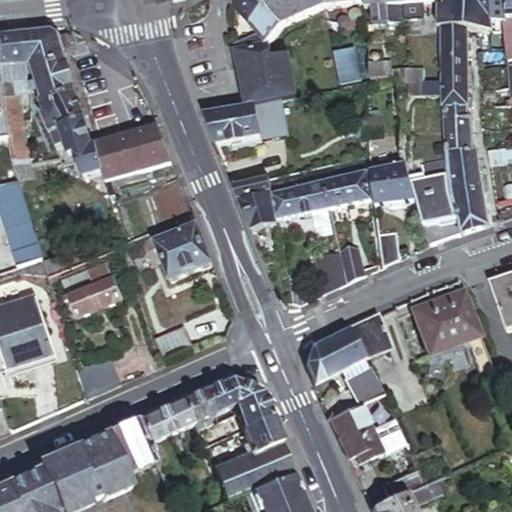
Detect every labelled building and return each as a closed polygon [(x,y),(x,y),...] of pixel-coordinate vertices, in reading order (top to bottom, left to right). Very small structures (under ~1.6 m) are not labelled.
[(265,44),(278,24),(257,0),(231,0),(232,11),(257,35),(231,34),(231,77),(242,107),(269,102),(290,97),(284,57),(266,61),(263,42),(265,44)] [(257,0),(278,24),(299,16),(286,0),(257,0)] [(286,0),(299,16),(321,7),(319,0),(286,0)] [(371,26),(387,25),(386,7),(381,7),(380,0),(359,0),(360,3),(361,9),(370,9),(371,26)] [(386,7),(387,25),(403,24),(401,6),(400,0),(380,0),(381,7),(386,7)] [(490,12),(484,11),(484,0),(444,0),(445,10),(438,10),(439,29),(443,30),(465,32),(490,33),(490,25),(490,12)] [(507,25),(508,0),(484,0),(484,11),(490,12),(490,25),(502,25),(507,25)] [(511,97),(511,0),(508,0),(507,25),(502,25),(504,44),(505,53),(506,65),(509,87),(510,98),(511,97)] [(465,59),(465,32),(443,30),(443,60),(465,59)] [(31,81),(26,37),(2,40),(5,69),(2,70),(3,84),(18,83),(31,81)] [(3,84),(2,70),(5,69),(2,40),(0,40),(0,144),(10,144),(3,84)] [(347,48),(328,52),(333,82),(352,79),(347,48)] [(506,65),(505,53),(496,54),(497,66),(506,65)] [(466,91),(465,59),(443,60),(441,60),(441,85),(441,92),(466,91)] [(78,99),(66,60),(36,64),(39,81),(44,99),(48,99),(50,109),(78,99)] [(388,62),(366,63),(366,78),(389,77),(389,71),(388,62)] [(509,87),(506,65),(497,66),(498,87),(509,87)] [(423,100),(423,86),(422,66),(406,67),(406,71),(406,101),(423,100)] [(391,101),(406,101),(406,71),(389,71),(389,77),(391,101)] [(385,82),(370,84),(372,113),(388,112),(385,82)] [(13,156),(14,165),(28,162),(23,99),(20,99),(18,83),(3,84),(10,144),(13,156)] [(423,86),(423,100),(441,100),(441,92),(441,85),(423,86)] [(510,98),(509,87),(498,87),(493,88),(494,106),(511,105),(510,98)] [(466,119),(466,91),(441,92),(441,100),(442,120),(466,119)] [(86,120),(78,99),(50,109),(43,111),(50,132),(86,120)] [(274,131),(269,102),(242,107),(203,115),(215,146),(259,137),(259,133),(274,131)] [(363,116),(361,103),(348,104),(351,120),(358,119),(358,123),(354,123),(356,138),(376,135),(374,121),(371,121),(370,115),(363,116)] [(511,112),(511,110),(511,105),(494,106),(494,115),(511,112)] [(471,153),(470,119),(466,119),(442,120),(443,150),(444,153),(471,153)] [(94,148),(86,120),(50,132),(54,145),(66,141),(70,151),(58,156),(60,161),(80,156),(88,182),(106,176),(98,148),(94,148)] [(108,186),(174,168),(159,130),(148,133),(98,148),(106,176),(108,186)] [(66,141),(54,145),(58,156),(70,151),(66,141)] [(511,148),(487,152),(488,166),(511,162),(511,148)] [(480,188),(474,152),(471,153),(444,153),(445,160),(451,195),(480,188)] [(14,165),(13,156),(1,159),(4,171),(15,168),(14,165)] [(268,178),(232,186),(250,233),(274,226),(273,221),(369,200),(379,269),(398,261),(395,236),(378,238),(373,208),(413,200),(428,247),(459,236),(451,195),(445,160),(415,170),(418,183),(408,186),(401,165),(387,168),(386,161),(368,165),(367,158),(363,159),(365,173),(334,180),(332,173),(354,169),(353,161),(268,180),(268,178)] [(29,168),(15,170),(18,181),(32,178),(29,168)] [(19,186),(0,189),(0,216),(18,271),(44,262),(19,186)] [(486,227),(480,188),(451,195),(459,236),(486,227)] [(183,237),(159,246),(174,285),(214,269),(195,220),(179,227),(183,237)] [(155,236),(159,246),(183,237),(179,227),(155,236)] [(357,251),(337,253),(338,254),(345,286),(364,277),(357,251)] [(311,259),(320,297),(345,286),(338,254),(311,259)] [(62,258),(45,265),(51,284),(58,282),(56,275),(67,271),(62,258)] [(110,267),(66,285),(81,322),(125,305),(110,267)] [(511,275),(490,283),(507,334),(511,331),(511,275)] [(455,294),(406,312),(423,357),(472,339),(455,294)] [(41,297),(0,309),(0,341),(9,369),(59,353),(41,297)] [(386,352),(374,315),(363,320),(345,329),(309,348),(303,367),(312,388),(386,352)] [(196,351),(187,330),(158,342),(166,363),(196,351)] [(78,375),(87,404),(123,389),(109,362),(78,375)] [(379,395),(368,371),(344,382),(355,406),(357,405),(379,395)] [(235,409),(266,396),(233,384),(225,387),(235,409)] [(216,418),(235,409),(225,387),(206,396),(216,418)] [(216,418),(206,396),(185,405),(195,427),(216,418)] [(275,420),(266,396),(235,409),(244,432),(275,420)] [(195,427),(185,405),(140,425),(149,447),(158,444),(195,427)] [(357,405),(355,406),(326,419),(345,462),(356,457),(359,464),(379,455),(368,430),(357,405)] [(253,455),(284,443),(275,420),(244,432),(253,455)] [(389,421),(368,430),(379,455),(400,445),(389,421)] [(149,447),(140,425),(110,438),(128,478),(157,465),(149,447)] [(37,470),(0,486),(0,511),(66,511),(98,498),(100,502),(132,488),(128,478),(110,438),(108,439),(105,434),(36,465),(37,470)] [(252,495),(298,477),(284,443),(253,455),(218,468),(213,471),(226,505),(252,495)] [(158,444),(149,447),(157,465),(166,461),(158,444)] [(210,448),(205,450),(213,471),(218,468),(210,448)] [(386,503),(420,487),(413,473),(379,488),(386,503)] [(258,511),(311,511),(298,477),(252,495),(258,511)] [(410,511),(410,509),(438,497),(431,482),(420,487),(386,503),(367,511),(410,511)]
